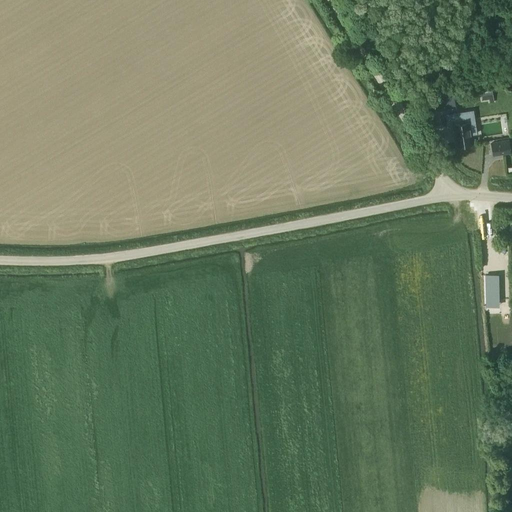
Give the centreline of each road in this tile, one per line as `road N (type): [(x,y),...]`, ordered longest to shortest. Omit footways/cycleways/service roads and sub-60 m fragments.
road 1 (unclassified): [(0,260),(108,257),(448,197)]
road 2 (unclassified): [(448,197),(330,0)]
